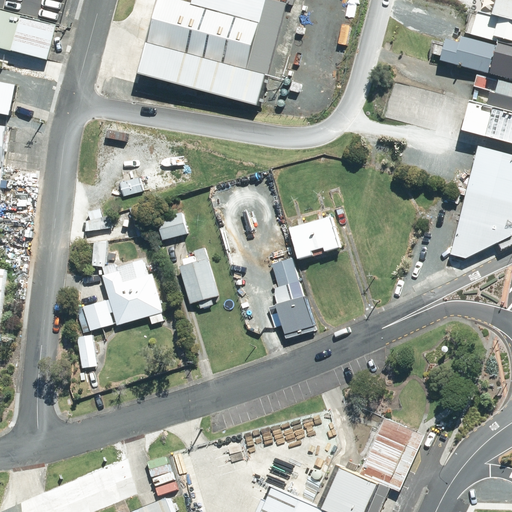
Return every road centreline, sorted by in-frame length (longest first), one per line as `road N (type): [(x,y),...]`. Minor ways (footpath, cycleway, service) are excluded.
road 1 (residential): [(99,0),(60,170),(39,383),(42,449)]
road 2 (residential): [(42,449),(272,376),(402,319)]
road 3 (residential): [(402,319),(511,259)]
